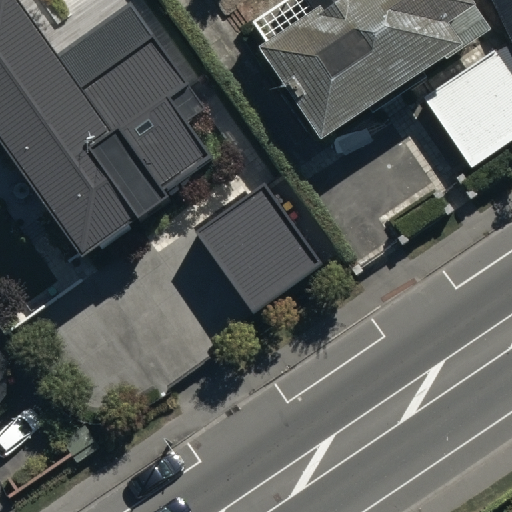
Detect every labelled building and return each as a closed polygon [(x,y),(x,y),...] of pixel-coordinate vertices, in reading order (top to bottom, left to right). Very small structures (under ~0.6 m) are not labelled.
[(0,0),(0,139),(89,263),(169,206),(154,185),(214,142),(194,114),(212,101),(159,27),(80,83),(20,0),(0,0)] [(321,152),(461,53),(447,33),(476,13),(466,0),(252,0),(242,7),(273,50),(257,61),(321,152)] [(511,0),(494,0),(507,30),(496,38),(511,59),(511,0)] [(511,73),(495,47),(425,93),(470,160),(511,132),(511,73)] [(318,253),(261,175),(193,226),(250,303),(318,253)] [(0,408),(9,398),(12,361),(0,342),(0,408)]
